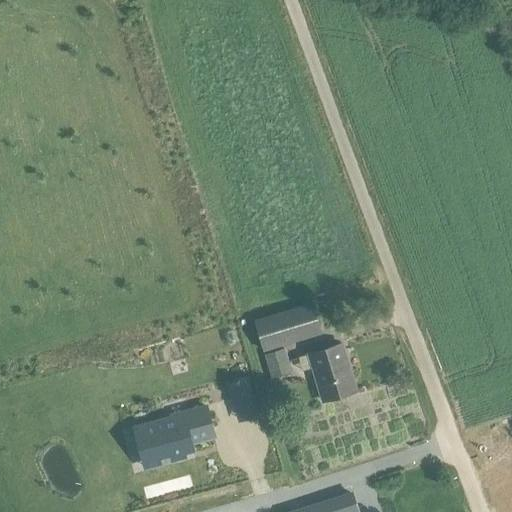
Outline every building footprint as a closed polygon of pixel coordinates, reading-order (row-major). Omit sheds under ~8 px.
[(253,319),(263,353),(322,336),(312,302),(253,319)] [(342,344),(309,353),(313,366),(323,400),(350,392),(342,365),(348,364),(342,344)] [(285,347),(264,354),(271,378),(292,371),(285,347)] [(293,387),(310,381),(306,370),(289,376),(293,387)] [(252,393),(247,378),(228,384),(232,399),(252,393)] [(165,420),(134,428),(140,448),(147,446),(152,466),(176,460),(174,455),(183,453),(193,450),(191,443),(214,437),(206,406),(172,415),(174,421),(166,423),(165,420)] [(470,466),(485,511),(496,511),(511,506),(511,466),(507,453),(470,466)] [(358,511),(353,494),(339,499),(343,511),(358,511)] [(147,502),(149,511),(176,511),(173,497),(147,502)]
